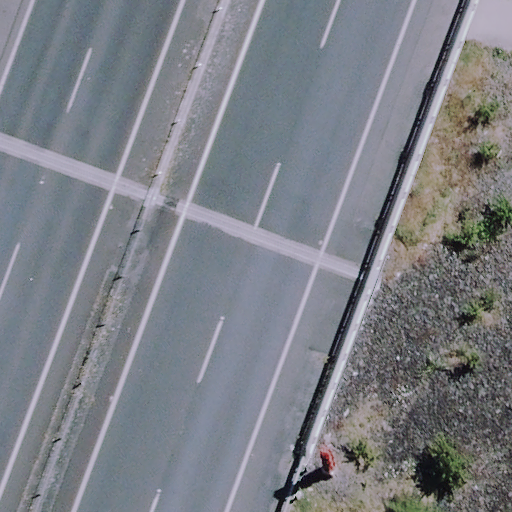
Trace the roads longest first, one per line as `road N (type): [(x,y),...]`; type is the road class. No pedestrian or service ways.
road 1 (motorway): [(342,0),(158,511)]
road 2 (motorway): [(0,302),(111,0)]
